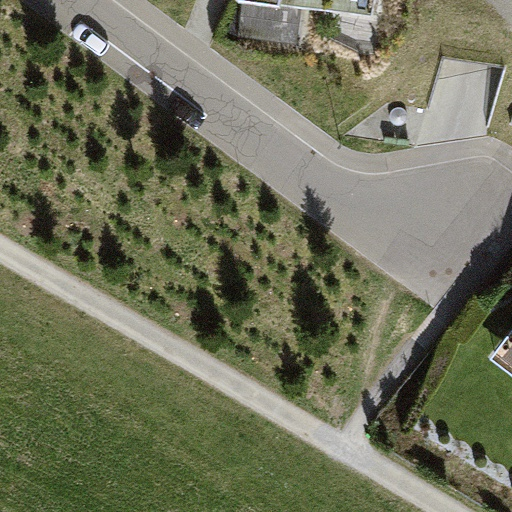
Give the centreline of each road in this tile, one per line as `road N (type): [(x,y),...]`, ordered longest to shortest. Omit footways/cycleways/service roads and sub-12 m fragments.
road 1 (track): [(460,511),(0,253)]
road 2 (residential): [(69,0),(334,200),(464,233)]
